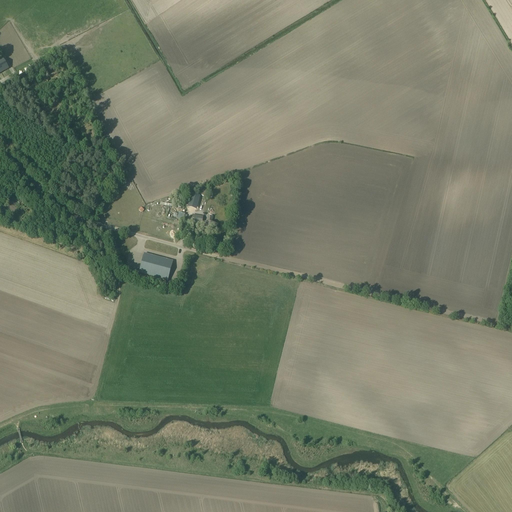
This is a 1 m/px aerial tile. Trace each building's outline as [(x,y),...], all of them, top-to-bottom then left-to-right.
[(0,74),(11,68),(5,58),(0,60),(0,74)] [(193,198),(190,207),(196,209),(201,195),(195,193),(193,198)] [(182,221),(184,214),(178,212),(176,219),(182,221)] [(203,216),(192,215),(191,223),(202,225),(203,216)] [(208,216),(207,223),(203,222),(202,229),(204,229),(204,230),(208,231),(208,230),(216,231),(218,224),(212,223),(213,217),(208,216)] [(173,262),(144,254),(139,273),(168,281),(173,262)]
